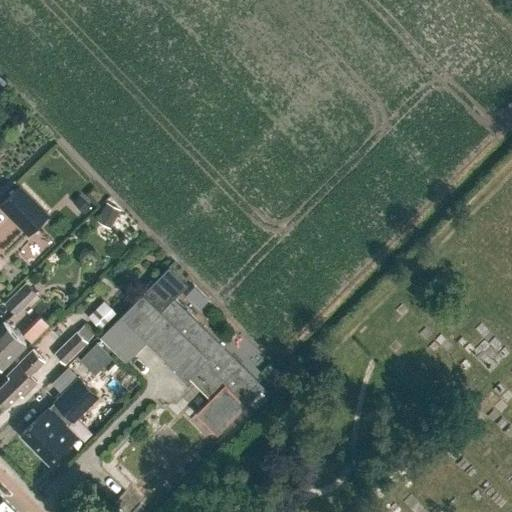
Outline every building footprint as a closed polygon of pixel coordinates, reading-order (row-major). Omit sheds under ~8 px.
[(21,186),(1,206),(29,234),(49,214),(21,186)] [(84,214),(91,207),(79,196),(73,202),(84,214)] [(185,284),(167,266),(99,336),(125,361),(145,340),(185,379),(187,377),(208,398),(195,412),(215,432),(261,385),(172,298),(185,284)] [(17,315),(38,293),(26,281),(5,303),(17,315)] [(103,330),(119,314),(107,303),(91,318),(103,330)] [(37,311),(21,328),(34,340),(50,322),(37,311)] [(4,321),(0,324),(0,366),(1,366),(4,365),(26,344),(4,321)] [(77,331),(54,353),(65,365),(88,342),(77,331)] [(99,341),(81,358),(96,373),(113,356),(99,341)] [(360,352),(353,344),(347,351),(354,358),(360,352)] [(30,376),(43,362),(31,349),(6,374),(9,377),(0,386),(0,402),(2,404),(5,404),(7,405),(22,390),(25,393),(36,382),(30,376)] [(67,425),(97,395),(81,378),(58,401),(56,399),(21,434),(49,462),(77,434),(67,425)]
